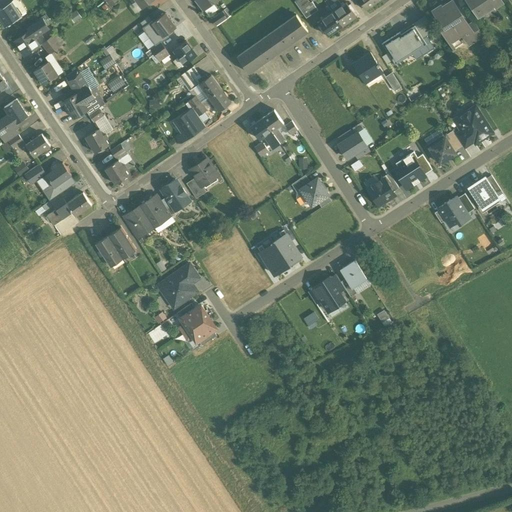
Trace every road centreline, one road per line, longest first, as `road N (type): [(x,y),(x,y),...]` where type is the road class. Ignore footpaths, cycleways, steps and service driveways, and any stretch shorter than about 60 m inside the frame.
road 1 (residential): [(0,44),(111,210)]
road 2 (residential): [(253,106),(111,210)]
road 3 (residential): [(227,322),(372,230)]
road 4 (residential): [(281,87),(372,230)]
road 5 (residential): [(372,230),(511,140)]
road 6 (residential): [(410,0),(281,87)]
road 7 (residential): [(253,106),(174,0)]
